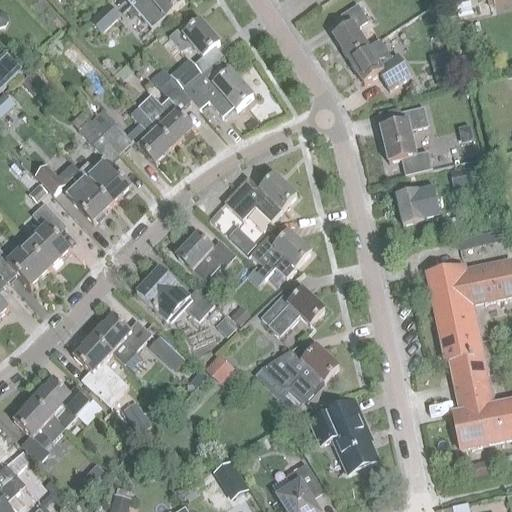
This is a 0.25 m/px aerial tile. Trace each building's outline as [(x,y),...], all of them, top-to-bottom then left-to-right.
[(183,4),(179,0),(133,0),(128,5),(135,13),(151,32),(183,4)] [(511,0),(491,0),(495,12),(511,8),(511,0)] [(331,37),(347,62),(367,50),(355,31),(367,24),(356,6),(339,17),(346,28),(331,37)] [(120,21),(108,7),(89,23),(101,37),(120,21)] [(220,47),(201,24),(184,38),(178,31),(168,40),(180,55),(193,50),(202,61),(220,47)] [(379,42),(367,50),(347,62),(363,88),(378,79),(388,95),(412,79),(396,56),(390,60),(379,42)] [(7,58),(0,64),(0,90),(20,71),(7,58)] [(188,62),(170,79),(172,80),(184,94),(203,79),(188,62)] [(184,94),(183,95),(191,104),(199,114),(209,106),(222,122),(233,113),(236,116),(253,102),(230,76),(228,77),(219,66),(208,75),(203,79),(184,94)] [(437,89),(453,85),(449,70),(433,74),(437,89)] [(150,100),(138,112),(175,151),(194,133),(178,117),(191,104),(183,95),(184,94),(172,80),(170,79),(163,71),(151,82),(159,91),(159,92),(169,103),(167,104),(160,111),(150,100)] [(35,100),(47,88),(34,74),(21,86),(35,100)] [(3,100),(0,103),(0,120),(2,122),(8,117),(14,111),(3,100)] [(103,114),(91,125),(121,157),(133,146),(155,169),(175,151),(138,112),(130,119),(139,129),(127,140),(114,126),(103,114)] [(429,132),(424,112),(400,118),(402,127),(380,133),(388,167),(401,164),(404,181),(431,175),(428,157),(415,160),(410,136),(429,132)] [(90,123),(78,134),(91,148),(103,161),(92,171),(87,166),(79,174),(112,210),(130,193),(115,177),(117,175),(109,168),(121,157),(91,125),(90,123)] [(72,167),(65,174),(72,181),(79,188),(66,199),(93,228),(112,210),(79,174),(72,167)] [(45,171),(35,181),(53,200),(64,189),(64,188),(58,181),(47,170),(45,171)] [(482,189),(478,170),(451,175),(454,194),(482,189)] [(296,199),(274,178),(260,193),(248,182),(223,207),(242,225),(254,212),(270,227),(296,199)] [(440,221),(432,187),(416,191),(417,196),(396,200),(403,230),(440,221)] [(47,197),(39,188),(29,198),(37,206),(47,197)] [(26,248),(50,273),(70,254),(56,239),(66,230),(45,208),(33,220),(44,232),(26,248)] [(454,237),(466,234),(463,219),(450,222),(454,237)] [(248,258),(256,249),(237,231),(229,240),(248,258)] [(310,258),(288,236),(275,248),(267,240),(250,258),(262,270),(255,276),(263,283),(275,271),(286,282),(310,258)] [(213,256),(198,241),(177,263),(200,285),(216,269),(221,274),(233,262),(220,249),(213,256)] [(29,292),(50,273),(26,248),(9,264),(0,255),(0,278),(7,286),(16,278),(29,292)] [(511,300),(511,275),(510,264),(465,274),(464,271),(426,279),(444,365),(449,365),(459,414),(452,415),(460,455),(511,443),(511,404),(492,408),(472,309),(511,300)] [(190,301),(160,273),(136,298),(166,327),(182,310),(200,328),(217,311),(198,292),(190,301)] [(323,314),(300,293),(285,309),(278,302),(256,326),(275,344),(295,322),(306,332),(323,314)] [(241,330),(251,319),(242,310),(231,320),(241,330)] [(92,339),(111,358),(112,358),(123,368),(151,339),(136,324),(128,333),(113,319),(103,329),(102,328),(92,339)] [(226,322),(216,332),(227,343),(237,333),(226,322)] [(111,358),(92,339),(82,350),(83,351),(73,361),(89,376),(80,385),(109,412),(129,391),(103,367),(111,358)] [(151,352),(159,360),(169,349),(161,341),(151,352)] [(290,355),(261,373),(281,393),(290,392),(305,406),(322,388),(338,371),(317,350),(302,366),(290,355)] [(234,373),(218,359),(204,373),(220,388),(234,373)] [(42,393),(32,403),(64,432),(76,420),(91,403),(77,389),(69,398),(53,383),(43,394),(42,393)] [(24,415),(14,425),(29,440),(21,449),(40,467),(48,458),(44,454),(51,446),(64,432),(32,403),(23,413),(24,415)] [(368,439),(355,407),(308,428),(318,451),(331,446),(345,480),(377,467),(366,440),(368,439)] [(151,430),(139,413),(128,421),(139,438),(151,430)] [(0,511),(23,511),(25,511),(15,500),(25,490),(15,479),(30,464),(23,456),(6,470),(5,469),(4,469),(0,472),(0,511)] [(320,496),(300,462),(294,465),(299,473),(284,482),(291,493),(275,502),(281,511),(313,511),(308,503),(320,496)] [(494,462),(474,468),(478,479),(497,473),(494,462)] [(132,495),(117,491),(111,511),(128,511),(131,503),(130,502),(132,495)]
